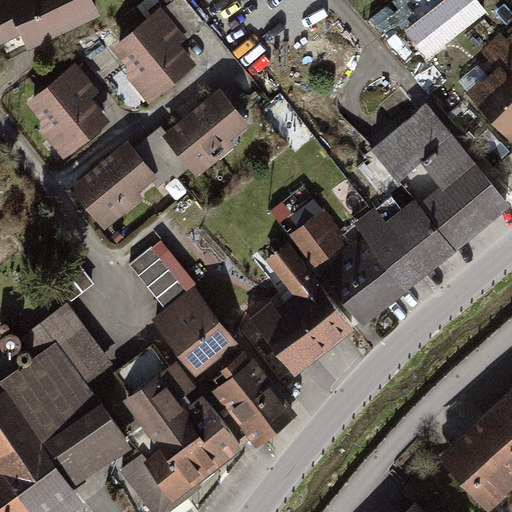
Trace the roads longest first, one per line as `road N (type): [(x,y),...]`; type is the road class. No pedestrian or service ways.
road 1 (tertiary): [(511,249),(348,400),(256,511)]
road 2 (residential): [(349,511),(436,412),(511,347)]
